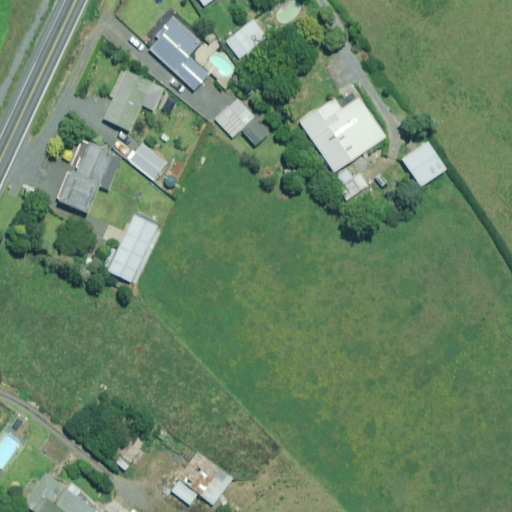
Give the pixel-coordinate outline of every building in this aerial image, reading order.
[(172,18),(144,50),(194,92),(208,75),(187,57),(199,44),(187,34),(189,33),(172,18)] [(266,38),(252,21),(225,43),(239,60),(266,38)] [(162,92),(124,72),(100,119),(127,133),(141,107),(151,112),(162,92)] [(386,137),(359,98),(341,110),(334,99),(299,124),(334,173),(386,137)] [(239,132),(252,118),(254,116),(237,99),(213,121),(231,140),(239,132)] [(252,118),(239,132),(254,147),(267,134),(252,118)] [(446,170),(427,142),(401,160),(420,187),(446,170)] [(122,159),(88,144),(74,176),(67,173),(56,199),(87,213),(99,187),(108,191),(122,159)] [(165,165),(142,145),(127,162),(151,182),(165,165)] [(351,166),(335,177),(351,198),(366,187),(351,166)] [(161,230),(133,216),(113,258),(109,257),(103,268),(135,284),(136,281),(161,230)] [(232,477),(197,452),(169,490),(189,504),(197,493),(212,505),(232,477)] [(22,503),(35,511),(98,511),(42,473),(22,503)]
